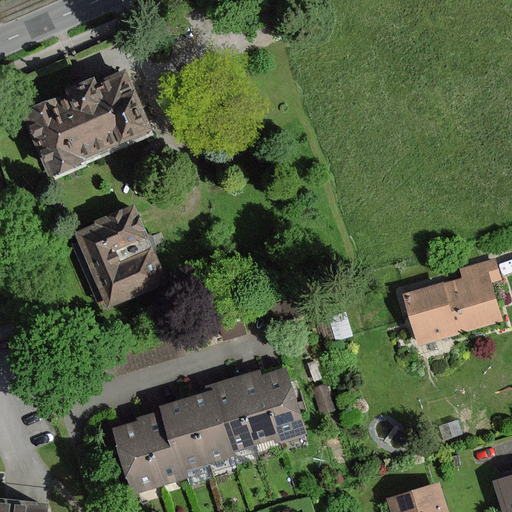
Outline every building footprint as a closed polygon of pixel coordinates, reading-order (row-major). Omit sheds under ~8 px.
[(29,110),(58,177),(155,135),(126,68),(29,110)] [(136,208),(74,233),(101,301),(164,276),(136,208)] [(501,280),(495,259),(459,269),(462,278),(406,294),(419,342),(502,319),(492,282),(501,280)] [(179,323),(156,342),(169,358),(192,339),(179,323)] [(306,434),(286,368),(260,375),(270,409),(280,442),(306,434)] [(270,409),(260,375),(259,370),(235,378),(246,416),(255,445),(273,440),(274,444),(280,442),(270,409)] [(255,445),(246,416),(235,378),(212,384),(214,390),(224,423),(233,452),(255,445)] [(198,431),(208,464),(234,456),(233,452),(224,423),(214,390),(187,398),(198,431)] [(208,464),(198,431),(187,398),(159,407),(161,413),(170,441),(180,473),(185,471),(208,464)] [(180,473),(170,441),(161,413),(136,420),(147,455),(157,488),(187,478),(185,471),(180,473)] [(147,455),(136,420),(111,428),(132,496),(157,488),(147,455)] [(511,511),(511,476),(495,482),(504,511),(511,511)] [(445,511),(437,485),(389,500),(393,511),(445,511)] [(44,511),(45,506),(0,501),(0,511),(44,511)]
